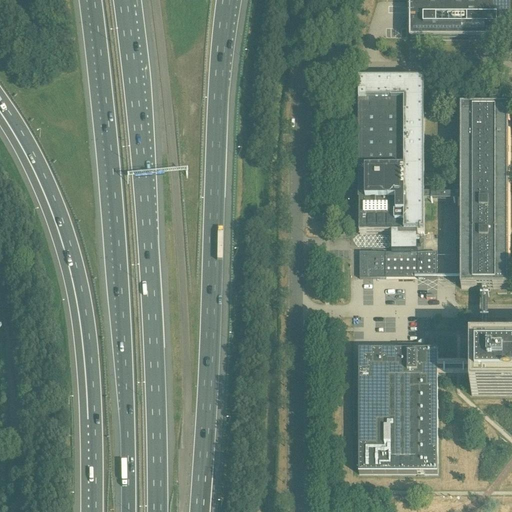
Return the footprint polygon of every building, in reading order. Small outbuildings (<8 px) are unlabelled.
[(482,36),(488,36),(500,36),(500,40),(511,39),(511,0),(410,0),(410,20),(411,20),(411,40),(482,40),(482,39),(482,36)] [(392,247),(392,253),(418,253),(418,247),(421,247),(421,242),(418,242),(418,235),(425,235),(424,202),(424,195),(425,84),(360,84),(360,97),(359,97),(359,203),(360,203),(360,235),(392,235),(392,242),(391,242),(389,245),(391,247),(392,247)] [(481,289),(487,289),(509,289),(509,231),(511,231),(511,217),(510,218),(510,209),(511,209),(511,194),(511,193),(511,192),(509,193),(509,109),(461,109),(461,195),(461,201),(461,289),(481,289)] [(418,253),(392,253),(360,253),(360,280),(386,280),(386,279),(386,280),(386,276),(418,276),(418,279),(437,280),(437,253),(418,253)] [(472,374),(472,397),(511,396),(511,347),(487,348),(481,348),(472,348),(472,368),(472,374)] [(359,475),(438,475),(438,376),(438,374),(438,368),(438,352),(429,352),(430,349),(424,349),(424,352),(418,352),(418,350),(408,350),(408,352),(359,352),(359,433),(359,475)]
